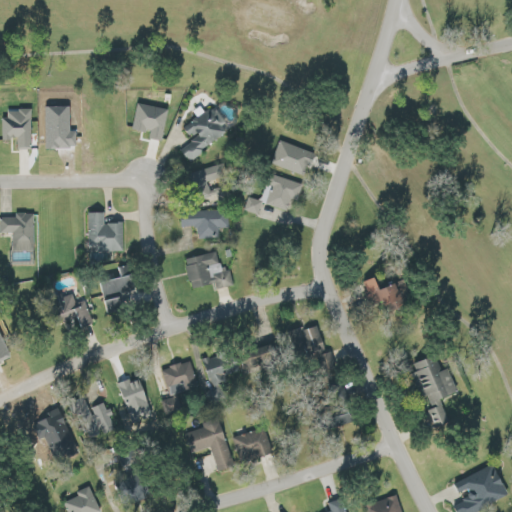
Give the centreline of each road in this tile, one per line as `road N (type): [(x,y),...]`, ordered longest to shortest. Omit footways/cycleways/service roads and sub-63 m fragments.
road 1 (residential): [(436,511),(323,263),(324,234),(401,0)]
road 2 (residential): [(0,394),(128,347),(331,292)]
road 3 (residential): [(0,185),(143,182),(167,335)]
road 4 (residential): [(218,511),(401,448)]
road 5 (residential): [(379,81),(511,44)]
